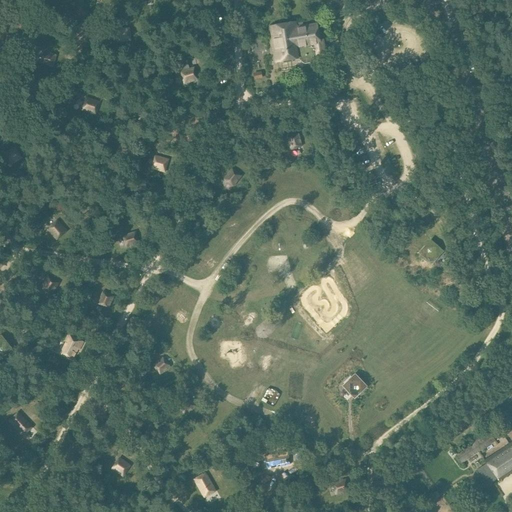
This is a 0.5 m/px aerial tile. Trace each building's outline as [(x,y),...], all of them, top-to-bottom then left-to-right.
[(66,1),(50,6),(56,22),(71,17),(66,1)] [(282,61),(298,58),(300,58),(300,60),(305,64),(311,63),(314,58),(314,56),(319,55),(322,54),(325,54),(325,52),(324,48),(321,49),(317,24),(293,28),(292,23),(282,25),(271,27),(274,39),(277,62),(282,61)] [(131,41),(130,28),(116,29),(117,42),(131,41)] [(57,54),(43,51),(40,64),(53,68),(57,54)] [(194,67),(189,68),(186,61),(179,63),(181,70),(180,71),(184,84),(198,80),(194,67)] [(100,102),(85,97),(81,110),(96,115),(100,102)] [(303,146),(299,133),(286,137),(290,150),(303,146)] [(23,158),(15,146),(3,154),(10,165),(23,158)] [(169,160),(156,155),(152,168),(165,172),(169,160)] [(243,176),(232,167),(223,179),(234,187),(243,176)] [(67,232),(57,220),(46,229),(57,241),(67,232)] [(229,228),(213,234),(220,249),(235,243),(229,228)] [(140,244),(136,231),(123,235),(126,248),(140,244)] [(430,239),(418,253),(432,265),(444,251),(430,239)] [(60,283),(48,276),(41,288),(53,295),(60,283)] [(115,296),(102,290),(97,303),(110,308),(115,296)] [(1,336),(0,336),(0,357),(11,349),(1,336)] [(79,348),(66,341),(60,354),(73,361),(79,348)] [(171,367),(163,356),(152,365),(160,376),(171,367)] [(308,374),(292,379),(297,395),(313,390),(308,374)] [(355,375),(344,386),(355,398),(366,386),(355,375)] [(196,407),(188,397),(176,406),(185,416),(196,407)] [(0,410),(3,414),(8,410),(4,405),(0,409),(0,410)] [(34,427),(18,411),(8,421),(23,437),(34,427)] [(495,440),(491,433),(457,455),(462,462),(495,440)] [(511,442),(486,459),(488,462),(478,468),(488,484),(498,478),(499,480),(511,471),(511,442)] [(292,464),(289,451),(275,453),(277,467),(292,464)] [(131,465),(120,457),(112,469),(123,477),(131,465)] [(216,491),(206,472),(193,479),(204,498),(216,491)] [(349,492),(346,479),(333,483),(336,495),(349,492)] [(439,490),(432,494),(436,499),(442,495),(439,490)]
